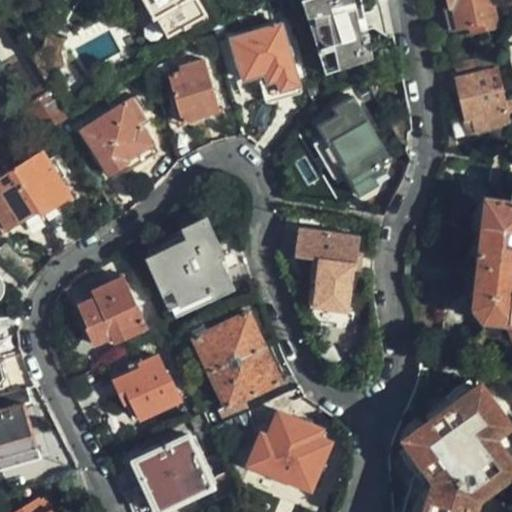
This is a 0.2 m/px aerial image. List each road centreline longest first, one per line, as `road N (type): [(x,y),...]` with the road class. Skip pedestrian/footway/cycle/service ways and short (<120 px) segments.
road 1 (residential): [(108,511),(38,363),(34,322),(55,276),(141,224),(180,179),(214,158),(247,164),(265,186),(260,238),(296,355),(329,394),(354,411),(382,415)]
road 2 (residential): [(382,415),(397,367),(388,267),(423,165),(408,0)]
